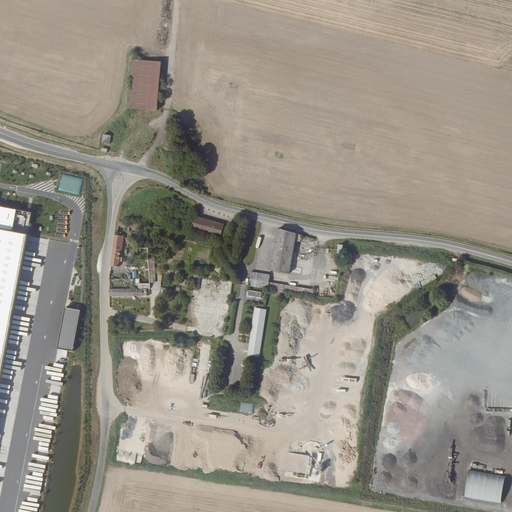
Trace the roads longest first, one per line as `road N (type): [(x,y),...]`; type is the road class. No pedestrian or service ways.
road 1 (primary): [(122,167),(229,209),(511,261)]
road 2 (tertiary): [(90,511),(104,438),(105,266),(122,167)]
road 3 (unknown): [(104,315),(232,337)]
road 4 (primary): [(0,132),(122,167)]
